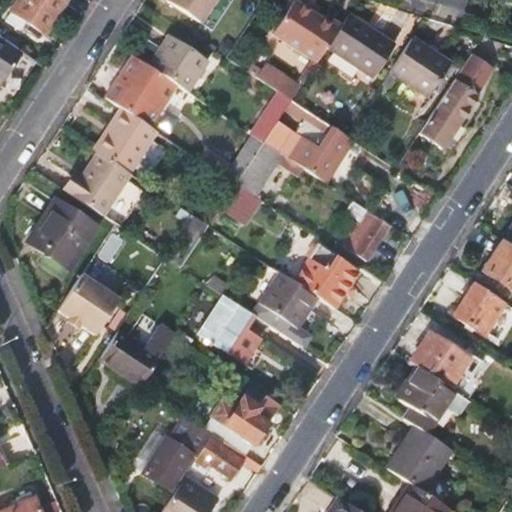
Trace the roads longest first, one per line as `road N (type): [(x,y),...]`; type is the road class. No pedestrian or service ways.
road 1 (residential): [(258,511),(511,123)]
road 2 (residential): [(91,511),(0,297)]
road 3 (residential): [(0,174),(116,0)]
